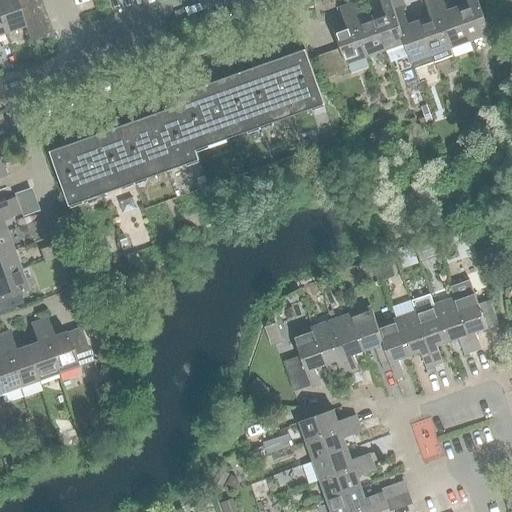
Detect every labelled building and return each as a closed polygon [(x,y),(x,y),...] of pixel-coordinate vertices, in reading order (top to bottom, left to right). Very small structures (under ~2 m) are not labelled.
[(15,2),(13,0),(0,0),(0,23),(4,35),(24,28),(23,24),(19,13),(15,2)] [(19,13),(41,5),(39,0),(18,0),(15,2),(19,13)] [(378,0),(383,13),(373,17),(385,52),(404,45),(406,44),(394,11),(395,10),(391,0),(378,0)] [(424,0),(429,17),(419,21),(432,56),(451,49),(433,0),(424,0)] [(443,0),(433,0),(451,49),(470,43),(457,7),(447,11),(443,0)] [(467,0),(469,3),(457,7),(470,43),(490,35),(477,0),(467,0)] [(356,4),(347,7),(366,59),(385,52),(373,17),(362,21),(356,4)] [(23,24),(45,16),(41,5),(19,13),(23,24)] [(345,27),(334,31),(340,50),(346,66),(366,59),(347,7),(339,10),(345,27)] [(403,7),(395,10),(394,11),(406,44),(404,45),(411,64),(432,56),(419,21),(409,24),(403,7)] [(27,35),(49,28),(45,16),(23,24),(24,28),(27,35)] [(27,35),(32,48),(54,40),(49,28),(27,35)] [(254,68),(241,73),(261,127),(325,103),(310,61),(306,49),(273,61),(264,35),(245,42),(254,68)] [(348,72),(346,66),(340,50),(329,54),(337,76),(348,72)] [(329,54),(317,58),(325,80),(337,76),(329,54)] [(195,150),(261,127),(241,73),(207,85),(198,59),(179,66),(189,92),(176,97),(179,105),(195,150)] [(149,116),(140,91),(120,99),(129,124),(114,129),(133,183),(199,159),(195,150),(179,105),(149,116)] [(420,108),(426,124),(432,122),(425,106),(420,108)] [(133,183),(114,129),(83,140),(74,114),(55,121),(64,147),(49,152),(68,206),(133,183)] [(0,203),(0,212),(15,207),(12,199),(0,203)] [(18,215),(15,207),(0,212),(0,234),(6,232),(2,221),(18,215)] [(0,256),(13,252),(6,232),(0,234),(0,256)] [(126,244),(123,235),(117,237),(120,246),(126,244)] [(394,246),(401,264),(416,259),(409,241),(394,246)] [(58,256),(53,245),(39,250),(43,262),(58,256)] [(420,262),(427,259),(423,248),(416,250),(420,262)] [(0,278),(20,271),(13,252),(0,256),(0,278)] [(385,267),(377,270),(381,281),(389,278),(385,267)] [(0,300),(27,291),(20,271),(0,278),(0,300)] [(455,299),(474,351),(482,348),(477,333),(489,329),(488,328),(497,325),(488,300),(480,304),(471,281),(451,288),(455,299)] [(418,313),(436,364),(444,361),(439,347),(449,343),(436,306),(432,295),(414,301),(418,313)] [(474,351),(455,299),(436,306),(449,343),(460,339),(466,354),(474,351)] [(373,307),(352,314),(365,352),(375,349),(381,363),(390,360),(391,360),(378,327),(379,326),(373,307)] [(436,364),(418,313),(398,320),(411,356),(422,353),(427,367),(436,364)] [(365,352),(352,314),(333,321),(352,374),(360,371),(354,355),(365,352)] [(47,318),(39,321),(57,374),(92,362),(82,333),(67,339),(65,332),(53,337),(47,318)] [(401,360),(411,356),(398,320),(379,326),(378,327),(391,360),(390,360),(396,378),(406,375),(401,360)] [(37,343),(25,347),(38,382),(57,374),(39,321),(30,324),(37,343)] [(333,321),(314,327),(327,366),(337,362),(343,377),(352,374),(333,321)] [(327,366),(314,327),(292,335),(299,356),(282,362),(293,392),(310,386),(310,388),(322,384),(317,369),(327,366)] [(0,335),(19,388),(38,382),(25,347),(15,350),(9,332),(0,335)] [(0,394),(19,388),(0,335),(0,394)] [(104,368),(101,359),(93,362),(96,370),(104,368)] [(446,368),(444,361),(436,364),(438,371),(446,368)] [(438,371),(436,364),(427,367),(429,374),(438,371)] [(350,375),(353,384),(362,381),(359,372),(350,375)] [(267,391),(256,381),(247,390),(258,400),(267,391)] [(304,441),(358,423),(355,415),(336,421),(331,409),(297,422),(304,441)] [(361,431),(358,423),(304,441),(311,461),(346,449),(342,438),(361,431)] [(78,438),(74,426),(56,432),(60,444),(78,438)] [(288,434),(262,443),(263,446),(251,450),(254,459),(293,446),(288,434)] [(40,450),(44,460),(55,455),(51,446),(40,450)] [(350,459),(346,449),(311,461),(318,480),(371,461),(368,453),(350,459)] [(374,470),(371,461),(318,480),(325,499),(359,486),(356,476),(374,470)] [(220,490),(229,475),(220,470),(212,485),(220,490)] [(225,485),(235,489),(237,485),(236,478),(230,475),(225,485)] [(363,497),(359,486),(325,499),(329,511),(346,511),(384,499),(381,490),(363,497)] [(236,511),(232,499),(220,504),(222,511),(236,511)] [(384,499),(346,511),(373,511),(388,507),(384,499)]
